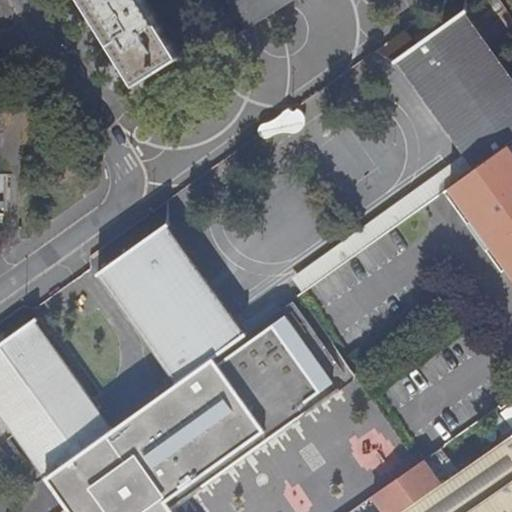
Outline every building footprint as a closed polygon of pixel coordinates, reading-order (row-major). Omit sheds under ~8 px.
[(95,0),(86,0),(101,24),(107,20),(95,0)] [(148,0),(95,0),(107,20),(101,24),(109,36),(123,59),(129,55),(144,79),(182,55),(148,0)] [(228,0),(247,30),(265,18),(254,0),(228,0)] [(254,0),(265,18),(293,0),(254,0)] [(474,171),(507,148),(511,143),(511,78),(466,14),(468,13),(466,11),(396,61),(397,63),(400,61),(466,153),(475,167),(473,169),(474,171)] [(384,43),(392,56),(415,43),(408,30),(384,43)] [(138,83),(144,79),(129,55),(123,59),(138,83)] [(511,271),(511,154),(508,150),(447,193),(502,271),(508,266),(511,271)] [(308,287),(474,171),(473,169),(475,167),(466,153),(296,275),(302,284),(305,288),(307,286),(308,287)] [(0,413),(44,475),(42,476),(65,511),(175,511),(169,502),(356,379),(297,298),(252,331),(161,216),(95,266),(169,376),(107,419),(35,322),(37,321),(36,319),(0,344),(0,413)] [(511,431),(511,399),(495,411),(511,431)] [(466,511),(511,480),(511,434),(458,472),(440,484),(438,485),(439,486),(401,511),(466,511)] [(440,484),(458,472),(439,446),(422,458),(440,484)] [(400,511),(438,485),(440,484),(422,458),(418,462),(372,494),(383,511),(400,511)] [(511,511),(511,480),(466,511),(511,511)] [(383,511),(372,494),(345,511),(383,511)]
